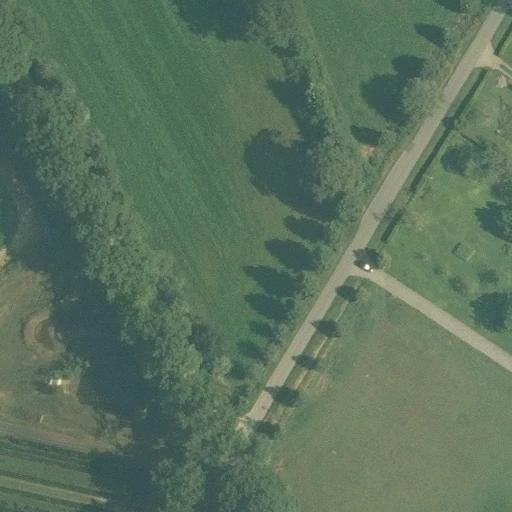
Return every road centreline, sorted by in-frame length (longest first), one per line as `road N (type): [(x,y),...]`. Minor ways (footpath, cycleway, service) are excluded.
road 1 (unclassified): [(196,511),(499,0)]
road 2 (track): [(259,511),(232,450),(0,41)]
